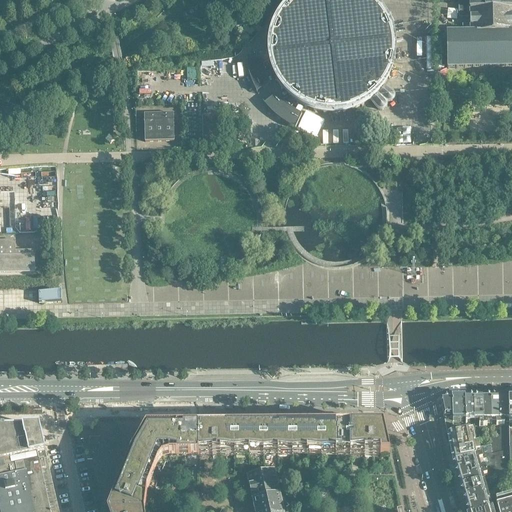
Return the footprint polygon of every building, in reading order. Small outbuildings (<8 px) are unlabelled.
[(382,13),(381,12),(376,6),(377,5),(376,4),(375,6),(374,5),(369,1),(367,0),(295,0),(294,1),(291,3),(286,8),(284,10),(280,15),(278,18),(274,24),(273,27),(271,33),(270,37),(268,43),(268,46),(268,53),(268,57),(268,63),(269,66),(263,67),(262,63),(262,60),(246,61),(247,65),(247,68),(248,71),(249,74),(250,77),(250,79),(251,82),(253,85),(253,86),(255,89),(256,93),(270,86),(269,84),(268,81),(267,78),(266,76),(265,73),(270,72),(273,78),(275,83),(276,84),(281,91),(282,93),(285,97),(289,101),(285,104),(283,102),(281,100),(279,98),(277,95),(264,105),(267,108),(271,112),(274,115),(277,118),(281,121),(284,123),(286,124),(290,127),(295,129),(302,115),(298,113),(295,111),(293,110),(290,108),(294,104),(297,107),(303,110),(306,111),(312,114),(316,115),(322,116),(326,116),(332,117),(336,116),(342,116),(346,115),(352,113),(355,112),(361,109),(364,108),(370,104),(371,103),(372,103),(372,104),(373,104),(376,108),(376,109),(377,109),(377,110),(378,110),(379,110),(380,111),(381,111),(383,111),(383,110),(384,110),(383,110),(386,108),(386,107),(387,107),(387,106),(387,105),(387,104),(387,103),(388,103),(388,102),(389,102),(390,102),(391,102),(392,101),(394,99),(395,98),(395,96),(395,95),(395,94),(394,94),(394,93),(393,92),(392,91),(388,88),(387,87),(386,87),(389,81),(390,78),(393,72),(394,69),(395,62),(395,59),(396,52),(396,49),(395,42),(394,39),(392,33),(391,29),(389,23),(387,20),(385,17),(383,14),(385,13),(384,12),(382,13)] [(459,10),(511,9),(511,0),(444,0),(445,4),(459,4),(459,10)] [(511,9),(459,10),(459,12),(459,16),(459,18),(470,17),(470,25),(463,26),(463,33),(470,32),(511,31),(511,9)] [(511,31),(470,32),(463,33),(446,33),(446,42),(443,42),(443,58),(447,58),(447,69),(511,68),(511,31)] [(219,63),(201,62),(201,74),(219,75),(219,63)] [(174,142),(173,114),(144,115),(145,142),(174,142)] [(217,145),(216,117),(202,117),(203,145),(217,145)] [(0,272),(33,272),(33,251),(15,252),(15,241),(14,241),(14,243),(7,243),(7,241),(6,241),(6,243),(0,243),(0,272)] [(62,303),(62,292),(39,292),(39,304),(62,303)] [(500,426),(499,398),(490,399),(491,422),(496,422),(496,427),(500,426)] [(508,421),(508,398),(499,398),(500,426),(504,426),(503,422),(508,421)] [(452,426),(452,420),(452,399),(441,400),(444,418),(447,436),(456,434),(456,425),(452,426)] [(465,420),(464,399),(452,399),(452,420),(465,420)] [(474,420),(473,399),(464,399),(465,420),(465,423),(469,423),(469,420),(474,420)] [(483,427),(482,399),(473,399),(474,420),(474,422),(479,422),(479,427),(483,427)] [(491,422),(490,399),(482,399),(483,427),(487,427),(486,422),(491,422)] [(0,511),(58,511),(39,427),(0,427),(0,511)] [(145,511),(164,468),(165,463),(182,463),(182,469),(199,469),(199,457),(199,428),(169,428),(140,431),(112,500),(112,511),(145,511)] [(389,457),(383,428),(372,428),(372,430),(361,430),(361,428),(338,428),(338,430),(333,430),(333,428),(310,428),(310,430),(305,430),(305,428),(280,428),(280,430),(275,430),(275,428),(252,428),(252,430),(247,430),(247,428),(208,428),(199,428),(199,457),(208,457),(389,457)] [(469,441),(467,432),(456,434),(447,436),(449,445),(469,441)] [(478,447),(478,444),(473,445),(472,440),(469,441),(449,445),(451,453),(478,447)] [(509,451),(509,444),(492,447),(492,455),(509,451)] [(509,467),(509,451),(492,455),(487,456),(487,455),(476,457),(475,452),(479,451),(478,447),(451,453),(453,462),(458,479),(485,471),(485,472),(509,467)] [(282,511),(274,472),(273,471),(248,477),(255,511),(282,511)] [(481,480),(480,477),(486,476),(485,472),(485,471),(458,479),(460,486),(481,480)] [(484,491),(481,480),(460,486),(463,497),(484,491)] [(487,501),(484,491),(463,497),(466,507),(487,501)] [(482,511),(490,510),(487,501),(466,507),(467,511),(482,511)] [(508,511),(506,503),(496,505),(497,511),(508,511)]
